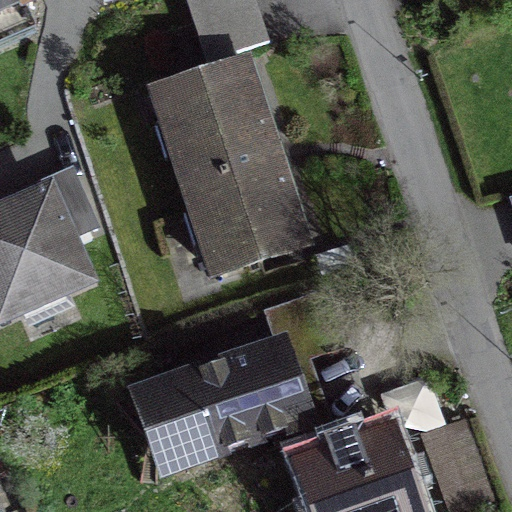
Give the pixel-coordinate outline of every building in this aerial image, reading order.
[(18,0),(0,0),(0,38),(30,26),(18,0)] [(152,0),(103,0),(109,18),(153,4),(152,0)] [(246,0),(180,0),(200,59),(259,40),(246,0)] [(265,81),(170,109),(225,288),(319,260),(265,81)] [(26,206),(0,216),(0,327),(66,300),(26,206)] [(270,330),(281,361),(298,355),(305,374),(356,355),(338,305),(270,330)] [(281,361),(152,405),(182,491),(328,441),(305,374),(298,355),(281,361)] [(472,441),(431,454),(450,511),(486,511),(495,509),(472,441)] [(435,511),(413,449),(314,483),(324,511),(435,511)]
